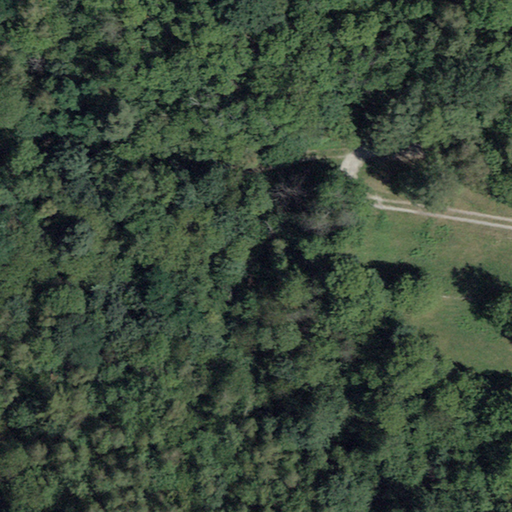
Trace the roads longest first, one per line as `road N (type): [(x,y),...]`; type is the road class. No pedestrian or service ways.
road 1 (track): [(511,131),(368,149),(345,165),(345,182),(370,198),(511,222)]
road 2 (track): [(345,165),(227,170),(40,138),(0,147)]
